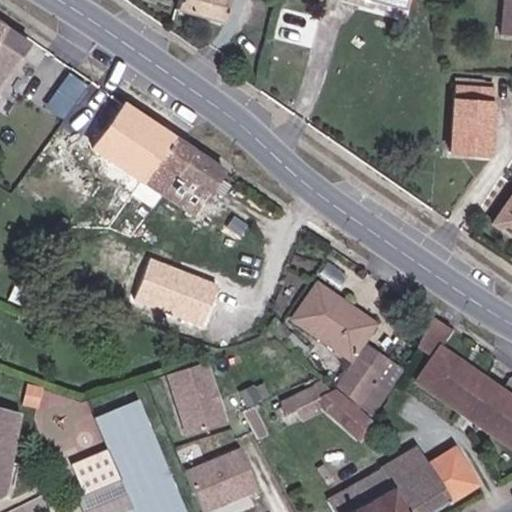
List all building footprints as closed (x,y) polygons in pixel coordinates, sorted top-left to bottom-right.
[(190,0),(188,8),(240,21),(245,0),(190,0)] [(389,0),(418,8),(420,0),(389,0)] [(71,69),(49,105),(69,117),(91,81),(71,69)] [(492,160),(502,95),(470,90),(461,155),(492,160)] [(125,105),(99,146),(195,209),(221,173),(125,105)] [(75,240),(80,229),(73,226),(68,237),(75,240)] [(219,286),(151,259),(135,300),(203,327),(219,286)] [(357,358),(360,353),(370,340),(381,323),(322,279),(298,317),(357,358)] [(362,355),(384,373),(394,362),(370,340),(360,353),(362,354),(362,355)] [(471,413),(494,381),(490,378),(445,347),(423,380),(466,410),(471,413)] [(359,402),(384,373),(362,355),(362,354),(337,383),(359,402)] [(197,358),(160,375),(185,429),(222,412),(197,358)] [(326,374),(286,394),(288,401),(282,405),(285,411),(298,406),(307,402),(310,407),(332,395),(330,391),(336,388),(332,379),(326,374)] [(48,387),(30,381),(24,399),(42,405),(48,387)] [(511,393),(509,392),(494,381),(471,413),(482,421),(511,442),(511,393)] [(253,382),(240,388),(246,402),(259,396),(253,382)] [(372,419),(336,388),(330,391),(332,395),(310,407),(307,402),(298,406),(302,418),(323,407),(359,435),(372,419)] [(111,511),(194,511),(134,392),(93,413),(118,476),(129,503),(111,511)] [(278,415),(285,411),(282,405),(288,401),(286,394),(280,397),(281,401),(273,404),(278,415)] [(238,435),(186,464),(206,503),(259,473),(238,435)] [(411,444),(388,457),(400,478),(411,471),(431,507),(467,486),(453,462),(464,456),(455,442),(424,460),(411,444)] [(453,462),(467,486),(478,480),(464,456),(453,462)] [(400,478),(388,457),(362,472),(373,491),(340,510),(340,511),(422,511),(431,507),(411,471),(400,478)] [(330,491),(340,510),(373,491),(362,472),(330,491)] [(118,476),(72,499),(78,511),(111,511),(129,503),(118,476)]
